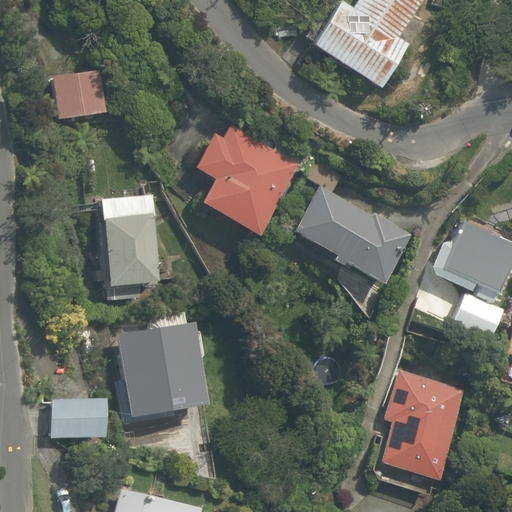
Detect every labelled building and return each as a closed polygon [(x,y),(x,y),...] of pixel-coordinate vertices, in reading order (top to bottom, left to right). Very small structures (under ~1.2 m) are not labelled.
[(420,0),(349,0),(347,4),(341,0),(333,0),(305,44),(376,91),(407,43),(397,36),(420,0)] [(100,73),(47,76),(50,121),(103,118),(100,73)] [(224,118),(192,169),(210,180),(195,205),(250,239),(297,164),(224,118)] [(328,255),(324,263),(339,270),(343,263),(378,281),(405,231),(314,184),(288,234),(328,255)] [(145,194),(91,198),(98,290),(152,286),(145,194)] [(511,253),(511,244),(459,217),(429,272),(486,302),(511,253)] [(444,316),(411,309),(406,332),(439,339),(444,316)] [(511,318),(501,353),(511,356),(511,318)] [(186,327),(110,337),(120,419),(196,409),(186,327)] [(467,387),(393,365),(376,421),(385,423),(373,465),(438,484),(467,387)] [(96,404),(42,403),(41,441),(95,442),(96,404)] [(192,511),(193,508),(114,490),(108,511),(192,511)]
